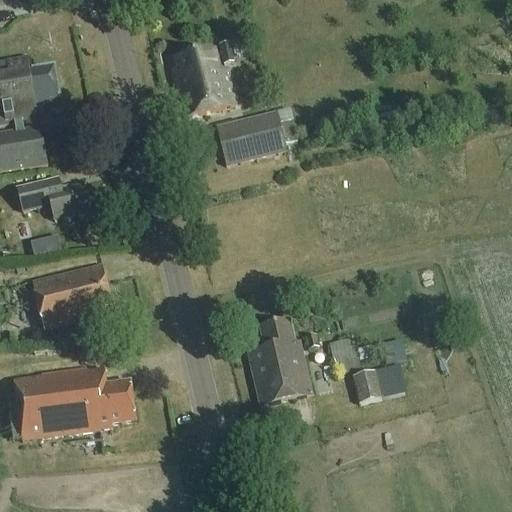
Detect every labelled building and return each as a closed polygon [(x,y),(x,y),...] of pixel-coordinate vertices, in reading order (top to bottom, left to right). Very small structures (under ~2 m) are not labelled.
[(218,48),(223,68),(234,65),(229,45),(218,48)] [(185,124),(234,111),(225,74),(219,75),(213,54),(174,64),(176,74),(172,75),(185,124)] [(24,127),(40,125),(51,123),(50,117),(64,115),(58,76),(35,79),(32,62),(0,67),(0,130),(14,129),(15,134),(0,136),(0,175),(47,168),(41,130),(24,132),(24,127)] [(277,116),(215,132),(225,171),(287,155),(277,116)] [(60,194),(57,184),(17,193),(22,216),(50,210),(53,224),(88,217),(82,189),(60,194)] [(110,308),(100,270),(33,287),(46,333),(107,317),(105,309),(110,308)] [(262,412),(311,399),(298,348),(293,350),(287,326),(257,334),(262,357),(249,360),(262,412)] [(306,341),(308,354),(319,352),(316,339),(306,341)] [(329,348),(336,379),(362,373),(355,342),(329,348)] [(402,344),(381,349),(385,368),(407,364),(402,344)] [(401,370),(353,381),(359,409),(407,398),(401,370)] [(106,389),(104,373),(14,385),(22,443),(116,431),(116,429),(136,426),(130,385),(106,389)]
